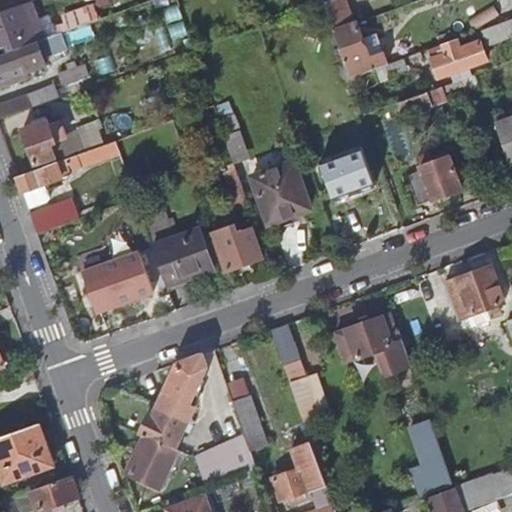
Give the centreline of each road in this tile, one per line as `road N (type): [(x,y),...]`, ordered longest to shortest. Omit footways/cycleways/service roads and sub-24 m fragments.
road 1 (residential): [(511,215),(62,378)]
road 2 (residential): [(0,206),(62,378)]
road 3 (residential): [(62,378),(110,511)]
